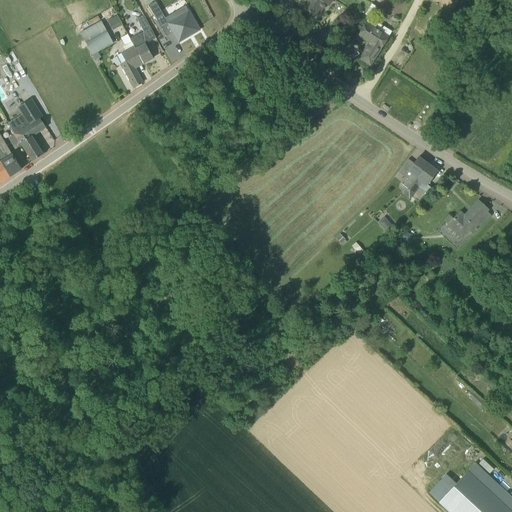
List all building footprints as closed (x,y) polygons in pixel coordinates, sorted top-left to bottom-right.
[(314,16),(319,9),(321,11),(325,4),(328,6),(331,0),(309,0),(303,9),(314,16)] [(155,2),(148,6),(156,21),(164,16),(158,6),(155,2)] [(179,43),(189,36),(191,34),(191,35),(199,30),(188,11),(176,18),(173,13),(167,17),(165,18),(164,18),(173,32),(179,43)] [(112,30),(122,25),(117,15),(107,21),(112,30)] [(130,39),(132,41),(134,46),(143,63),(152,58),(145,44),(156,38),(143,15),(137,19),(143,32),(130,39)] [(370,66),(389,36),(366,22),(357,36),(358,36),(363,39),(363,40),(369,43),(365,50),(364,50),(363,52),(359,59),(358,58),(358,59),(370,66)] [(102,23),(91,28),(80,34),(91,56),(114,44),(102,23)] [(132,41),(130,39),(128,34),(121,37),(125,45),(132,41)] [(143,63),(134,46),(122,52),(127,61),(121,64),(134,87),(142,83),(134,68),(143,63)] [(26,119),(29,125),(25,128),(14,134),(32,162),(43,155),(31,137),(45,128),(40,118),(41,117),(30,101),(19,108),(26,119)] [(0,161),(10,177),(20,170),(0,136),(0,161)] [(418,158),(408,171),(407,172),(411,175),(403,185),(407,191),(411,187),(428,165),(418,158)] [(0,182),(10,177),(0,161),(0,182)] [(411,187),(407,191),(403,195),(409,199),(418,187),(427,194),(431,189),(427,185),(437,172),(428,165),(411,187)] [(479,203),(465,218),(459,213),(453,220),(448,216),(444,220),(461,236),(468,228),(473,233),(489,216),(484,211),(486,209),(479,203)] [(407,242),(410,234),(404,232),(401,240),(407,242)] [(345,240),(340,234),(336,238),(341,244),(345,240)] [(493,246),(487,241),(480,249),(485,254),(493,246)] [(359,255),(363,251),(358,245),(354,249),(359,255)] [(508,266),(511,261),(511,250),(502,260),(503,260),(507,264),(508,266)] [(469,397),(477,405),(476,405),(482,410),(486,406),(473,393),(469,397)] [(438,502),(448,511),(510,511),(467,472),(438,502)]
